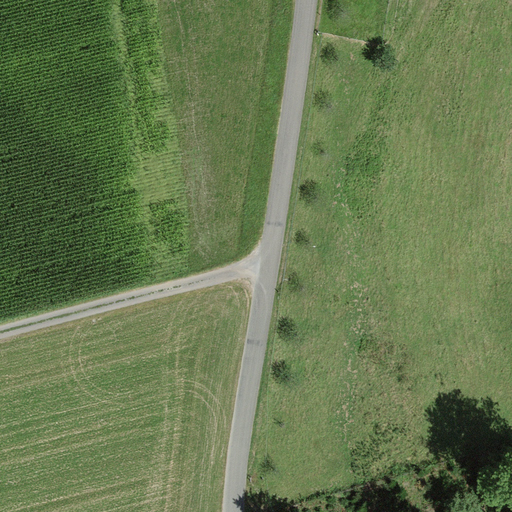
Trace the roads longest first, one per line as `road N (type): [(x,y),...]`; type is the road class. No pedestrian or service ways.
road 1 (residential): [(302,0),(234,511)]
road 2 (track): [(0,332),(266,263)]
